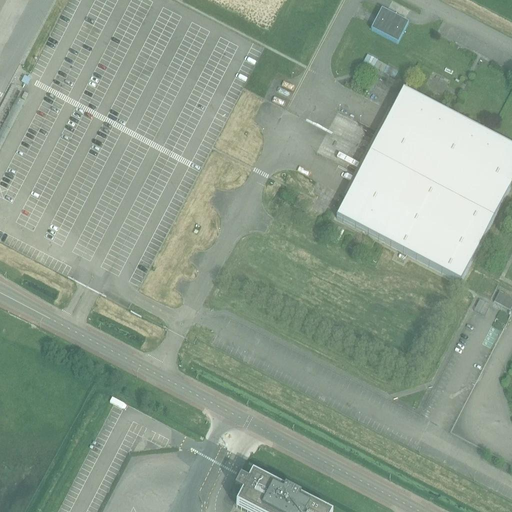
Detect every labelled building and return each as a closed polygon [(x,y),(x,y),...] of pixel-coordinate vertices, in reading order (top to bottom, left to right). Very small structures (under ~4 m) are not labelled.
[(372,32),(398,46),(409,26),(382,12),(372,32)] [(373,52),(369,60),(381,66),(385,57),(373,52)] [(402,75),(404,67),(391,64),(388,71),(402,75)] [(276,83),(275,95),(283,96),(284,84),(276,83)] [(336,219),(461,284),(465,275),(467,276),(511,190),(511,148),(404,92),(342,211),(341,210),(336,219)] [(378,136),(380,131),(362,123),(360,129),(378,136)] [(331,233),(340,238),(344,230),(335,225),(331,233)] [(494,302),(511,310),(511,297),(500,291),(494,302)] [(316,511),(299,503),(300,502),(285,493),(284,495),(253,479),(249,486),(240,482),(235,493),(243,497),(237,509),(243,511),(316,511)]
